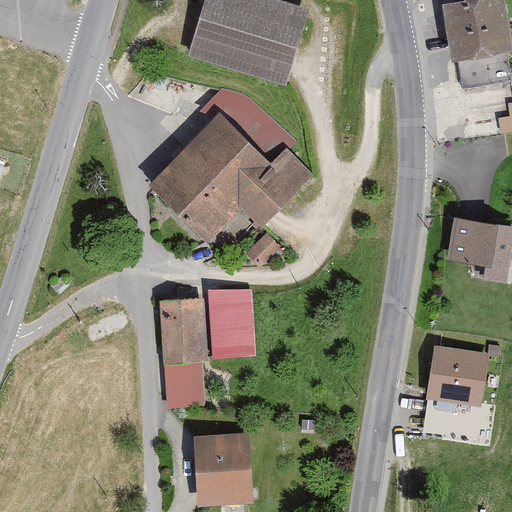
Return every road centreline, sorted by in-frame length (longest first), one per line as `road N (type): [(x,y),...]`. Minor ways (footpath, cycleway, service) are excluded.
road 1 (tertiary): [(397,26),(411,121),(410,207),(364,511)]
road 2 (secondary): [(80,72),(0,337)]
road 3 (residential): [(155,511),(143,262)]
road 4 (residential): [(143,262),(117,102),(80,72)]
road 5 (residential): [(0,349),(143,262)]
